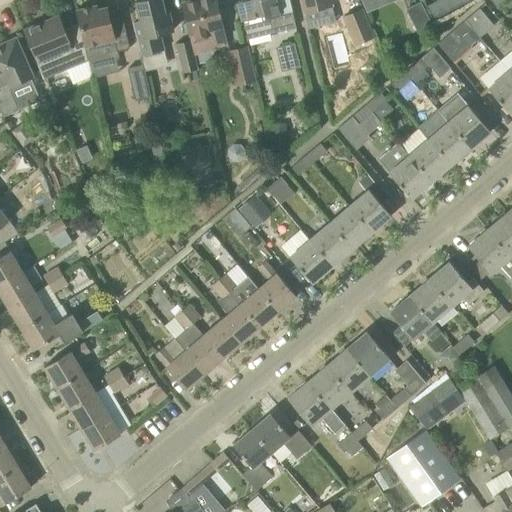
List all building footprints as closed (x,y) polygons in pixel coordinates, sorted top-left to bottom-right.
[(173,30),(169,13),(165,14),(161,0),(144,0),(137,2),(140,14),(132,15),(141,54),(164,48),(161,33),(173,30)] [(199,0),(190,2),(183,4),(191,35),(191,39),(195,54),(227,46),(223,28),(216,0),(199,0)] [(296,28),(293,11),(281,14),(277,0),(242,0),(236,1),(246,39),(296,28)] [(332,3),(338,1),(337,0),(302,0),(305,12),(332,5),(332,3)] [(421,2),(404,11),(416,36),(433,27),(421,2)] [(97,5),(77,10),(80,23),(87,51),(89,59),(89,63),(111,59),(116,57),(119,57),(118,51),(130,48),(122,15),(110,18),(107,6),(98,9),(97,5)] [(355,45),(375,37),(363,8),(343,16),(355,45)] [(477,34),(477,33),(480,37),(486,16),(480,8),(466,20),(472,28),(477,34)] [(44,78),(89,59),(87,51),(80,23),(66,29),(60,15),(24,30),(44,78)] [(473,48),(471,46),(462,36),(472,28),(466,20),(438,44),(455,63),(473,48)] [(481,37),(480,37),(477,33),(477,34),(472,28),(462,36),(471,46),(476,42),(481,37)] [(199,68),(195,54),(191,39),(177,43),(184,72),(199,68)] [(0,107),(4,117),(19,110),(10,89),(32,79),(15,41),(12,42),(0,47),(0,107)] [(298,59),(295,43),(282,46),(285,62),(298,59)] [(248,45),(227,50),(236,85),(256,80),(248,45)] [(450,68),(432,48),(405,71),(406,71),(412,78),(428,65),(439,78),(450,68)] [(143,64),(128,68),(135,100),(151,96),(143,64)] [(511,114),(511,112),(511,73),(509,70),(489,88),(511,114)] [(412,79),(412,78),(406,71),(392,83),(398,90),(412,79)] [(366,105),(380,121),(393,109),(380,94),(366,105)] [(468,104),(448,121),(471,148),(491,131),(468,104)] [(366,105),(353,116),(339,128),(356,149),(370,138),(367,134),(381,122),(380,121),(366,105)] [(448,121),(428,138),(451,165),(471,148),(448,121)] [(286,123),(270,126),(273,145),(290,142),(286,123)] [(30,136),(22,125),(13,133),(21,143),(30,136)] [(428,138),(427,139),(409,155),(431,181),(451,165),(428,138)] [(306,155),(313,163),(327,151),(321,143),(306,155)] [(409,155),(400,144),(398,143),(379,159),(389,172),(412,198),(431,181),(409,155)] [(93,158),(87,145),(77,149),(83,162),(93,158)] [(10,146),(4,151),(8,156),(14,152),(10,146)] [(292,166),(299,175),(313,163),(306,155),(292,166)] [(369,189),(375,183),(368,174),(359,182),(366,191),(369,189)] [(165,176),(154,179),(156,193),(168,191),(165,176)] [(281,176),(267,188),(281,205),(295,192),(281,176)] [(366,191),(349,206),(372,232),(391,215),(369,189),(366,191)] [(239,208),(256,228),(272,214),(256,195),(239,208)] [(349,206),(329,222),(352,249),(372,232),(349,206)] [(236,207),(223,218),(239,237),(251,226),(236,207)] [(0,227),(9,220),(0,208),(0,227)] [(488,228),(511,256),(511,255),(511,216),(508,211),(488,228)] [(68,228),(62,218),(47,227),(53,237),(68,228)] [(0,244),(18,232),(9,220),(0,227),(0,244)] [(352,249),(329,222),(309,239),(332,266),(352,249)] [(479,236),(468,245),(476,254),(490,271),(492,273),(501,264),(511,277),(511,256),(488,228),(479,236)] [(309,239),(290,256),(312,283),(332,266),(309,239)] [(0,255),(0,283),(23,270),(10,249),(0,255)] [(258,287),(279,311),(297,296),(267,259),(259,266),(269,278),(258,287)] [(450,261),(430,278),(453,305),(461,298),(467,304),(483,290),(472,277),(467,281),(450,261)] [(49,284),(64,275),(58,266),(44,275),(49,284)] [(35,291),(23,271),(23,270),(0,283),(0,292),(9,307),(35,291)] [(238,285),(227,272),(219,279),(260,327),(279,311),(258,287),(249,276),(238,285)] [(69,284),(64,275),(49,284),(55,293),(69,284)] [(430,278),(410,294),(434,321),(453,305),(430,278)] [(228,313),(222,318),(242,342),(260,327),(219,279),(211,286),(222,299),(218,302),(228,313)] [(9,307),(21,327),(47,311),(35,291),(9,307)] [(434,321),(410,294),(390,311),(401,325),(393,332),(405,346),(423,331),(431,341),(442,332),(434,321)] [(189,303),(182,309),(193,322),(200,316),(189,303)] [(486,333),(510,312),(503,304),(479,324),(486,333)] [(205,374),(223,358),(203,334),(193,322),(182,309),(175,315),(186,328),(175,338),(185,350),(205,374)] [(47,311),(21,327),(34,349),(58,334),(60,333),(65,341),(82,331),(77,323),(72,313),(68,316),(55,324),(48,312),(47,311)] [(203,334),(223,358),(242,342),(222,318),(203,334)] [(367,331),(347,348),(370,375),(390,358),(367,331)] [(475,342),(468,334),(453,347),(460,354),(475,342)] [(44,366),(57,387),(83,371),(76,359),(90,350),(84,341),(44,366)] [(462,357),(460,354),(453,347),(451,344),(438,356),(449,369),(462,357)] [(156,353),(186,390),(205,374),(185,350),(174,359),(164,347),(156,353)] [(347,348),(328,364),(351,392),(370,375),(347,348)] [(391,399),(398,407),(426,383),(407,360),(395,370),(408,385),(391,399)] [(331,408),(351,392),(328,364),(308,381),(331,408)] [(491,438),(511,425),(511,394),(495,366),(460,386),(491,438)] [(107,384),(123,374),(119,367),(103,377),(107,384)] [(70,408),(96,392),(83,371),(57,387),(70,408)] [(123,374),(107,384),(113,394),(129,384),(123,374)] [(311,425),(322,416),(335,432),(345,424),(331,408),(308,381),(288,398),(311,425)] [(436,385),(409,405),(426,427),(453,407),(436,385)] [(148,398),(154,405),(167,394),(161,387),(148,398)] [(108,413),(96,392),(70,408),(82,429),(108,413)] [(384,419),(398,407),(391,399),(377,411),(384,419)] [(291,435),(271,412),(252,429),(272,452),(283,442),(291,451),(297,458),(312,446),(298,429),(291,435)] [(121,434),(108,413),(82,429),(95,450),(121,434)] [(352,432),(359,440),(373,428),(366,420),(352,432)] [(233,444),(252,466),(243,474),(249,481),(257,490),(273,476),(261,461),(272,452),(252,429),(233,444)] [(422,506),(461,478),(426,430),(388,457),(422,506)] [(345,452),(359,440),(352,432),(338,444),(345,452)] [(506,468),(508,472),(511,469),(511,442),(497,452),(506,468)] [(6,445),(0,449),(0,477),(19,466),(6,445)] [(223,452),(211,462),(218,471),(231,460),(223,452)] [(0,505),(32,487),(19,466),(0,477),(0,494),(0,495),(0,494),(0,505)] [(173,511),(199,511),(193,501),(189,495),(203,483),(196,475),(181,487),(166,500),(173,511)] [(337,491),(340,489),(341,486),(340,483),(337,481),(334,482),(332,484),(332,488),(334,490),(337,491)] [(511,511),(511,484),(493,496),(501,511),(511,511)] [(335,511),(330,503),(314,511),(335,511)]
